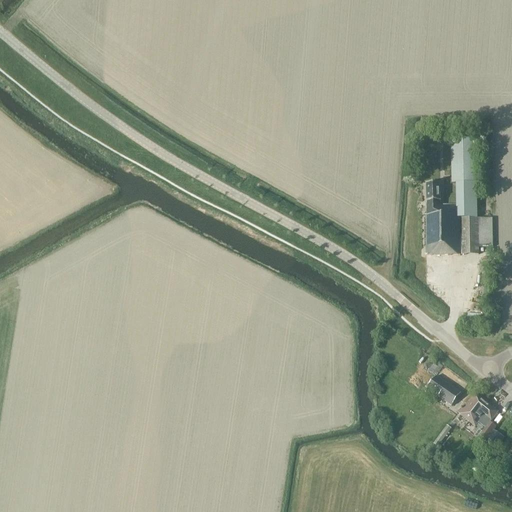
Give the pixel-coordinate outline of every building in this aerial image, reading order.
[(451,184),(474,184),(474,140),(451,140),(451,184)] [(440,206),(440,184),(426,184),(426,216),(424,215),(424,255),(478,255),(478,249),(493,249),(493,219),(477,219),(477,218),(462,219),(462,236),(461,236),(460,206),(440,206)] [(475,304),(474,315),(484,316),(484,305),(475,304)] [(452,406),(460,394),(436,377),(427,389),(452,406)] [(479,411),(486,403),(475,395),(467,405),(465,403),(458,413),(468,422),(478,410),(479,411)] [(478,410),(468,422),(474,427),(483,416),(491,422),(497,413),(486,403),(479,411),(478,410)] [(483,444),(496,427),(489,422),(477,439),(483,444)] [(438,448),(451,429),(447,426),(433,444),(438,448)] [(498,449),(504,439),(494,432),(488,442),(498,449)]
